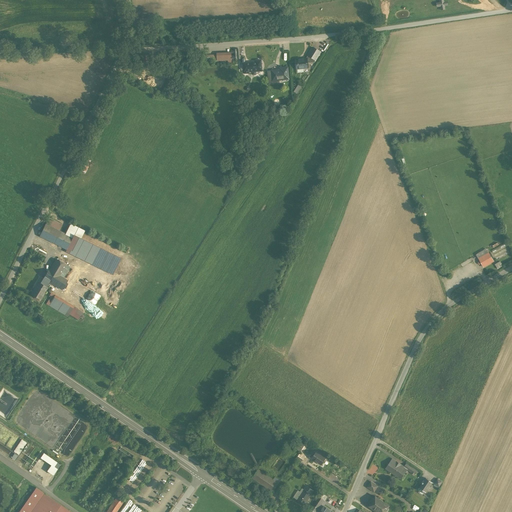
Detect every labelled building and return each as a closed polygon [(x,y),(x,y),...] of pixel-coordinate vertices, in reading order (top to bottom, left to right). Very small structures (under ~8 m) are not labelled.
[(443,0),(439,0),(439,1),(436,2),(436,7),(441,6),(441,9),(445,9),(445,5),(448,5),(448,1),(444,1),(443,0)] [(240,49),(234,49),(234,59),(241,58),(241,63),(245,63),(245,57),(241,58),(240,49)] [(313,49),(308,57),(315,61),(316,61),(321,53),(313,49)] [(307,58),(296,59),(297,69),(308,67),(308,64),(307,58)] [(261,60),(256,61),(256,62),(249,63),(249,72),(262,71),(261,60)] [(288,67),(280,68),(280,70),(271,70),(272,80),(284,79),(289,79),(288,67)] [(86,165),(79,161),(76,167),(83,171),(86,165)] [(62,225),(49,219),(46,224),(59,231),(62,225)] [(46,224),(45,224),(40,236),(67,249),(72,238),(59,231),(46,224)] [(488,253),(479,259),(483,267),(493,261),(488,253)] [(66,265),(56,259),(50,270),(59,276),(66,265)] [(135,260),(129,268),(126,267),(124,270),(127,271),(124,276),(138,285),(149,269),(135,260)] [(66,265),(59,276),(63,278),(69,267),(66,265)] [(50,270),(49,270),(44,278),(44,279),(48,281),(62,289),(67,281),(63,278),(59,276),(50,270)] [(41,284),(38,282),(31,294),(36,297),(40,299),(47,288),(45,286),(48,281),(44,279),(41,284)] [(78,286),(76,291),(86,294),(85,297),(93,299),(94,295),(95,291),(78,286)] [(55,295),(53,298),(72,309),(74,307),(55,295)] [(72,309),(53,298),(49,305),(68,316),(69,314),(72,309)] [(82,312),(74,307),(72,309),(69,314),(77,319),(82,312)] [(306,441),(300,437),(295,444),(301,448),(306,441)] [(21,438),(14,451),(19,454),(26,441),(21,438)] [(41,450),(29,467),(31,468),(30,469),(31,470),(44,452),(41,450)] [(326,457),(317,451),(312,458),(321,465),(326,457)] [(404,467),(392,459),(391,461),(403,469),(404,467)] [(403,469),(391,461),(388,465),(386,468),(389,471),(392,473),(393,472),(394,473),(394,474),(398,477),(403,469)] [(278,484),(258,470),(252,478),(273,492),(278,484)] [(426,478),(419,488),(426,493),(433,483),(426,478)] [(442,482),(437,478),(434,484),(439,487),(442,482)] [(378,486),(371,482),(367,487),(374,492),(378,486)] [(306,486),(297,499),(296,499),(305,505),(307,501),(313,491),(306,486)] [(36,487),(18,511),(30,511),(44,493),(36,487)] [(71,511),(44,493),(30,511),(71,511)] [(119,495),(106,511),(116,511),(125,499),(119,495)] [(385,511),(389,506),(375,496),(368,506),(377,511),(385,511)] [(314,511),(317,511),(324,502),(320,498),(312,510),(314,511)]
